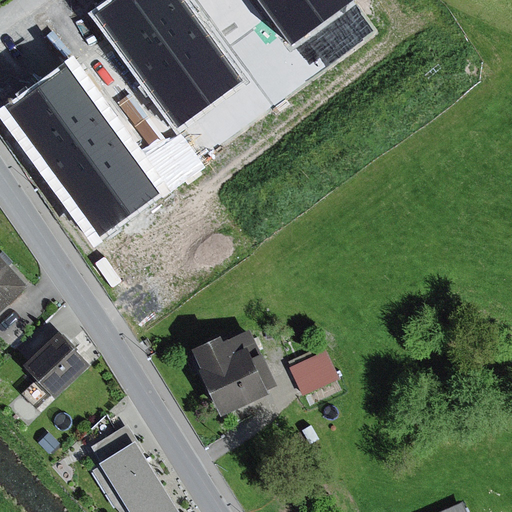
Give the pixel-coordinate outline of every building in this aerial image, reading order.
[(0,314),(28,289),(0,258),(0,314)] [(220,339),(191,351),(201,371),(197,372),(220,419),(269,395),(267,392),(277,388),(250,330),(222,344),(220,339)] [(22,367),(54,401),(89,368),(58,334),(22,367)] [(326,351),(290,368),(303,397),(339,380),(326,351)] [(177,511),(135,443),(99,465),(128,511),(177,511)] [(466,511),(462,502),(439,511),(466,511)]
